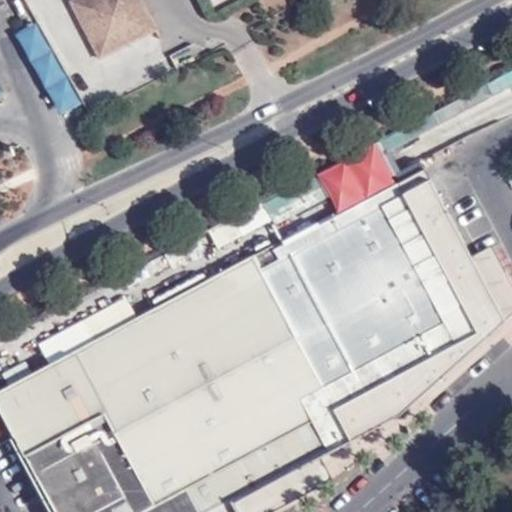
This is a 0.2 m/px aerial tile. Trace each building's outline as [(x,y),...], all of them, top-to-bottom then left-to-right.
[(157,29),(141,0),(69,0),(69,1),(99,59),(157,29)] [(425,169),(318,226),(324,236),(430,179),(425,169)] [(321,457),(403,414),(506,320),(472,256),(430,179),(324,236),(318,226),(317,223),(284,241),(290,254),(281,259),(273,245),(0,391),(0,409),(15,437),(12,439),(50,511),(239,511),(235,503),(321,457)] [(511,282),(492,245),(472,256),(506,320),(511,315),(511,282)] [(272,511),(334,480),(321,457),(235,503),(239,511),(272,511)]
